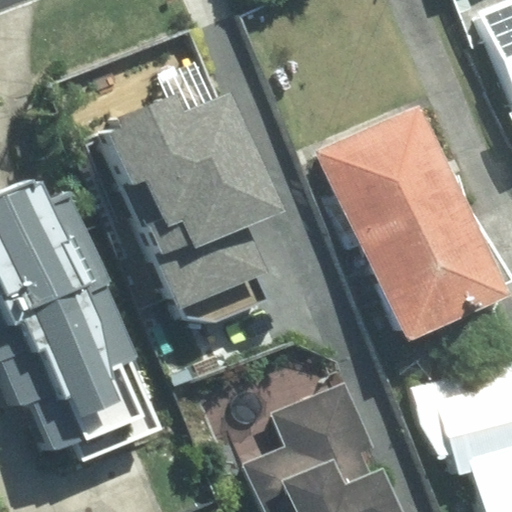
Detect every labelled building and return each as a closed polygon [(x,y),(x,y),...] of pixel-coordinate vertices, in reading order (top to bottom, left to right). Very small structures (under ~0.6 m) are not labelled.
[(511,0),(496,0),(474,9),(511,100),(511,0)] [(114,157),(148,244),(251,205),(211,101),(141,128),(147,144),(114,157)] [(394,336),(449,311),(466,369),(420,381),(446,474),(466,468),(478,511),(511,511),(511,368),(491,292),(497,289),(412,103),(309,149),(394,336)] [(0,379),(9,401),(18,397),(38,448),(64,437),(71,456),(154,423),(60,193),(40,202),(27,171),(0,182),(0,379)] [(278,446),(237,463),(256,511),(386,511),(367,464),(359,468),(351,449),(362,444),(337,381),(264,411),(278,446)]
